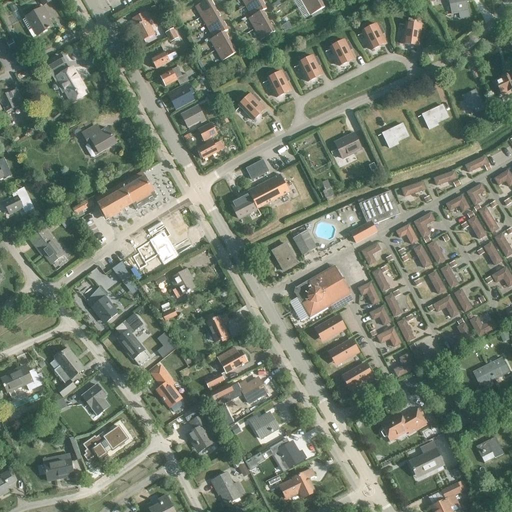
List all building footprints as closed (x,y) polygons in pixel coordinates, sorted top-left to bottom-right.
[(201,18),(215,10),(209,0),(206,0),(195,7),(201,18)] [(260,0),(257,0),(246,7),(251,17),(248,19),(266,9),(260,0)] [(324,8),(319,0),(313,0),(304,5),(310,16),(324,8)] [(469,17),(467,11),(465,0),(448,0),(452,14),(459,13),(460,19),(469,17)] [(38,36),(53,28),(46,16),(48,15),(44,8),(27,18),(38,36)] [(254,30),(268,21),(263,11),(266,9),(248,19),(254,30)] [(215,10),(201,18),(207,28),(222,20),(215,10)] [(134,27),(142,41),(143,40),(145,44),(156,39),(147,20),(148,20),(144,12),(132,19),(136,26),(134,27)] [(222,20),(207,28),(213,38),(209,40),(210,40),(227,30),(222,20)] [(268,21),(254,30),(260,40),(275,32),(268,21)] [(421,29),(421,26),(405,24),(402,44),(418,47),(420,36),(423,36),(424,29),(421,29)] [(376,25),(362,32),(371,51),(386,43),(381,34),(383,32),(380,26),(377,27),(376,25)] [(166,33),(170,42),(177,38),(173,30),(166,33)] [(227,30),(210,40),(216,51),(230,43),(224,33),(228,31),(227,30)] [(345,43),(344,41),(330,48),(339,67),(354,59),(349,49),(351,48),(348,42),(345,43)] [(230,43),(216,51),(222,62),(236,53),(230,43)] [(164,52),(151,59),(152,60),(151,62),(153,65),(154,65),(156,69),(169,63),(169,62),(178,58),(175,52),(166,57),(164,52)] [(49,72),(63,64),(59,56),(45,65),(49,72)] [(314,59),(313,56),(298,64),(308,82),(322,75),(317,65),(320,64),(317,58),(314,59)] [(165,85),(165,87),(177,81),(180,86),(189,81),(186,74),(176,79),(174,74),(179,71),(177,67),(160,76),(162,80),(161,82),(163,85),(165,85)] [(72,104),(88,94),(73,68),(57,77),(72,104)] [(282,75),(281,72),(267,79),(276,98),(291,91),(286,81),(288,80),(285,73),(282,75)] [(509,94),(508,92),(511,89),(511,79),(510,74),(505,76),(505,78),(496,83),(503,97),(509,94)] [(192,94),(189,86),(173,94),(179,107),(191,102),(188,95),(192,94)] [(17,89),(12,92),(0,97),(0,100),(6,113),(7,114),(14,111),(13,109),(25,104),(17,89)] [(469,111),(482,105),(475,90),(462,96),(469,111)] [(252,97),(250,95),(238,106),(253,121),(265,110),(257,102),(259,100),(254,95),(252,97)] [(201,123),(205,121),(198,106),(181,115),(188,128),(200,121),(201,123)] [(436,124),(448,118),(442,106),(422,115),(427,125),(435,122),(436,124)] [(214,145),(210,138),(218,135),(212,125),(200,131),(207,144),(198,149),(204,160),(225,149),(221,141),(214,145)] [(396,143),(408,137),(402,125),(383,134),(387,144),(395,140),(396,143)] [(99,154),(117,144),(108,128),(98,134),(94,127),(83,134),(89,144),(93,142),(99,154)] [(335,144),(342,159),(362,150),(354,134),(335,144)] [(488,164),(485,157),(464,166),(468,174),(488,164)] [(255,169),(259,177),(268,172),(262,161),(246,169),(252,180),(253,180),(249,172),(255,169)] [(511,176),(508,170),(494,179),(498,187),(505,182),(509,188),(511,186),(511,176)] [(436,187),(457,179),(454,172),(433,179),(436,187)] [(98,205),(106,219),(153,192),(145,178),(144,178),(141,173),(95,200),(98,205)] [(239,220),(290,193),(281,175),(248,192),(249,194),(230,204),(239,220)] [(404,198),(426,190),(423,182),(401,190),(404,198)] [(481,184),(466,193),(474,207),(481,203),(477,196),(485,191),(481,184)] [(373,225),(400,214),(390,191),(358,205),(366,223),(371,221),(373,225)] [(9,215),(24,208),(18,196),(3,202),(9,215)] [(462,196),(445,205),(449,212),(459,207),(462,213),(469,209),(462,196)] [(84,214),(83,211),(93,205),(90,200),(71,211),(75,216),(77,214),(79,217),(84,214)] [(478,212),(491,234),(499,230),(485,207),(478,212)] [(59,219),(65,228),(74,221),(67,213),(59,219)] [(430,213),(413,223),(422,239),(430,235),(425,226),(435,221),(430,213)] [(475,217),(467,222),(478,241),(486,236),(475,217)] [(356,244),(377,232),(371,222),(350,233),(356,244)] [(409,225),(395,232),(399,239),(406,236),(411,246),(418,242),(409,225)] [(166,264),(179,257),(169,239),(171,238),(165,228),(137,247),(140,252),(134,255),(141,268),(149,264),(147,261),(160,254),(166,264)] [(51,265),(63,255),(44,230),(30,241),(42,256),(43,255),(51,265)] [(302,256),(316,248),(306,231),(292,239),(302,256)] [(494,239),(506,259),(511,254),(511,251),(502,234),(494,239)] [(445,261),(434,242),(426,246),(438,266),(445,261)] [(361,252),(369,267),(376,263),(372,256),(381,251),(377,243),(361,252)] [(491,243),(483,248),(495,267),(502,262),(491,243)] [(284,272),(297,264),(287,244),(278,249),(280,254),(275,256),(284,272)] [(431,265),(421,246),(413,250),(424,270),(431,265)] [(458,285),(448,266),(440,270),(451,290),(458,285)] [(289,303),(300,322),(309,316),(310,317),(349,294),(334,268),(298,289),(295,288),(294,293),(296,294),(298,297),(289,303)] [(508,289),(511,286),(511,278),(506,268),(491,277),(496,284),(503,280),(508,289)] [(180,297),(194,289),(188,280),(191,279),(186,270),(170,280),(180,297)] [(390,289),(380,270),(371,274),(382,293),(390,289)] [(438,296),(446,291),(435,272),(427,276),(438,296)] [(371,283),(357,289),(361,297),(366,295),(372,307),(380,303),(371,283)] [(106,323),(118,313),(105,297),(107,296),(100,288),(87,301),(92,307),(91,308),(96,314),(98,313),(106,323)] [(461,290),(453,294),(464,314),(472,309),(461,290)] [(384,299),(394,319),(402,314),(392,295),(384,299)] [(452,319),(459,315),(449,297),(432,306),(437,314),(446,309),(452,319)] [(383,307),(369,314),(372,321),(379,318),(383,327),(391,323),(383,307)] [(173,309),(162,315),(164,320),(176,315),(173,309)] [(134,314),(115,329),(121,337),(118,339),(129,352),(127,353),(133,360),(134,360),(139,367),(150,359),(144,352),(144,351),(131,335),(143,325),(134,314)] [(222,324),(228,322),(225,316),(207,323),(216,343),(222,340),(222,342),(228,339),(222,324)] [(323,341),(344,329),(337,317),(317,329),(323,341)] [(477,317),(469,321),(478,339),(497,328),(492,320),(482,326),(477,317)] [(414,340),(405,320),(396,324),(406,344),(414,340)] [(451,343),(455,351),(473,340),(464,324),(456,328),(461,337),(451,343)] [(393,329),(376,337),(380,345),(389,340),(393,348),(401,344),(393,329)] [(337,365),(358,353),(351,341),(330,353),(337,365)] [(419,347),(411,352),(420,368),(438,359),(434,350),(423,356),(419,347)] [(70,381),(84,370),(68,349),(61,354),(60,353),(53,358),(60,366),(54,371),(65,384),(57,390),(63,398),(75,388),(70,381)] [(230,372),(247,363),(241,352),(237,354),(234,350),(218,359),(223,367),(226,365),(230,372)] [(414,370),(406,355),(399,359),(402,366),(393,371),(397,379),(414,370)] [(502,359),(488,366),(495,380),(509,373),(502,359)] [(371,377),(365,365),(344,377),(351,388),(371,377)] [(495,380),(488,366),(474,373),(481,387),(495,380)] [(30,391),(36,388),(27,369),(21,372),(21,371),(2,380),(8,393),(27,385),(30,391)] [(170,408),(181,399),(168,382),(171,380),(165,372),(155,379),(161,388),(157,391),(170,408)] [(209,389),(224,381),(221,375),(206,383),(209,389)] [(255,399),(266,392),(258,379),(247,386),(245,382),(238,386),(249,404),(256,401),(255,399)] [(210,394),(213,401),(233,391),(229,384),(210,394)] [(97,417),(110,407),(102,396),(104,394),(97,385),(82,397),(97,417)] [(53,413),(67,407),(63,400),(50,406),(53,413)] [(200,405),(183,416),(187,422),(204,412),(200,405)] [(400,415),(391,420),(390,418),(380,424),(384,430),(381,432),(381,433),(383,438),(385,438),(394,433),(396,437),(397,437),(402,435),(402,433),(407,431),(410,434),(428,424),(420,410),(403,420),(400,415)] [(267,434),(278,428),(271,415),(259,422),(257,418),(250,422),(261,440),(268,436),(267,434)] [(198,454),(214,444),(203,426),(207,424),(202,416),(190,424),(194,431),(187,436),(198,454)] [(95,436),(82,445),(86,451),(84,452),(86,454),(83,456),(88,463),(96,456),(99,460),(107,454),(106,452),(111,449),(112,451),(123,444),(125,442),(121,436),(123,434),(118,427),(104,436),(102,433),(96,437),(95,436)] [(495,459),(504,455),(495,438),(475,447),(481,459),(492,454),(495,459)] [(74,462),(81,459),(73,439),(67,442),(74,462)] [(288,470),(306,459),(302,453),(298,455),(291,443),(279,451),(286,462),(284,463),(288,470)] [(426,474),(444,466),(433,443),(421,449),(424,455),(409,462),(415,475),(425,473),(426,474)] [(264,461),(260,453),(245,462),(250,471),(257,467),(256,465),(264,461)] [(44,461),(45,465),(48,481),(67,478),(68,480),(74,478),(70,455),(44,461)] [(308,480),(314,477),(311,470),(293,479),(294,481),(280,487),(286,500),(300,493),(303,499),(315,494),(308,480)] [(8,487),(14,483),(8,472),(1,476),(2,478),(0,479),(0,496),(10,491),(8,487)] [(221,495),(227,505),(245,496),(238,484),(234,486),(227,474),(212,482),(219,496),(221,495)] [(446,499),(431,506),(433,511),(456,511),(450,498),(467,490),(462,481),(442,491),(446,499)] [(175,511),(167,497),(158,501),(161,505),(149,511),(175,511)]
